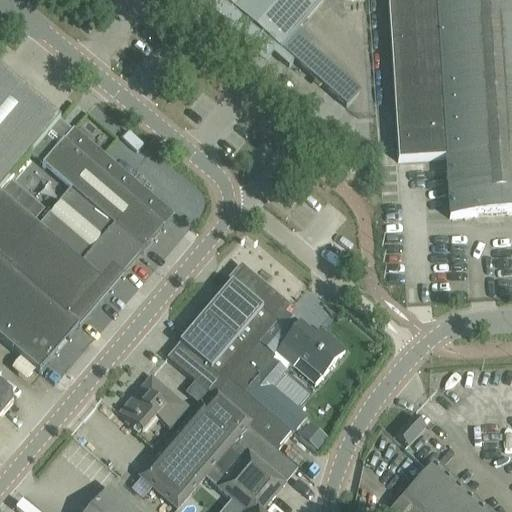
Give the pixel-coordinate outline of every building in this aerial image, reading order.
[(195,0),(266,61),(272,54),(289,69),(294,63),(346,109),(359,94),(353,88),(355,85),(339,71),(337,74),(302,44),(305,40),(296,31),(322,0),(195,0)] [(511,0),(387,0),(396,144),(398,164),(446,161),(449,221),(511,217),(511,0)] [(0,193),(61,122),(0,70),(0,193)] [(143,256),(144,255),(142,254),(174,218),(166,211),(73,132),(60,147),(42,168),(70,192),(36,229),(48,239),(100,284),(110,271),(111,272),(113,270),(118,275),(138,252),(143,256)] [(23,198),(13,189),(4,199),(14,208),(23,198)] [(106,289),(100,284),(48,239),(36,229),(0,197),(0,342),(39,376),(78,330),(79,331),(80,330),(75,325),(106,289)] [(229,382),(259,346),(290,309),(251,276),(249,278),(242,272),(167,362),(212,401),(229,382)] [(321,334),(315,342),(300,329),(277,356),(293,370),(299,363),(321,381),(345,354),(321,334)] [(229,382),(245,396),(260,379),(275,360),(259,346),(229,382)] [(260,379),(245,396),(292,437),(317,409),(298,393),(289,404),(260,379)] [(151,380),(119,418),(141,437),(155,421),(168,432),(187,411),(151,380)] [(292,437),(245,396),(229,382),(212,401),(207,408),(203,405),(200,409),(139,480),(176,511),(177,511),(205,481),(248,430),(277,455),(292,437)] [(0,420),(12,407),(12,397),(0,387),(0,420)] [(414,420),(396,439),(407,450),(425,431),(414,420)] [(277,455),(248,430),(205,481),(241,511),(264,511),(285,488),(280,484),(293,469),(277,455)] [(479,511),(433,469),(394,511),(479,511)] [(132,511),(124,504),(108,491),(90,511),(132,511)]
